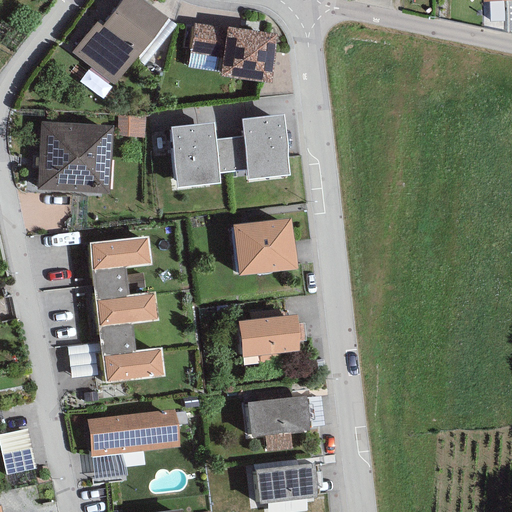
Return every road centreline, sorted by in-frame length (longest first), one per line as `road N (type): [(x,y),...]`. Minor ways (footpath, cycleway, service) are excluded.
road 1 (residential): [(358,511),(294,4)]
road 2 (residential): [(0,170),(69,511)]
road 3 (residential): [(294,4),(511,44)]
road 4 (residential): [(70,0),(0,100)]
